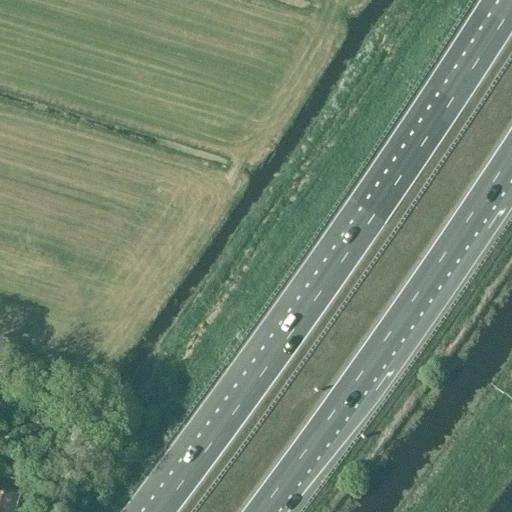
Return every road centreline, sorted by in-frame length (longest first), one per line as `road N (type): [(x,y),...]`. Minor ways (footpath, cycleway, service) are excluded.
road 1 (motorway): [(511,6),(307,311),(159,511)]
road 2 (motorway): [(257,511),(511,150)]
